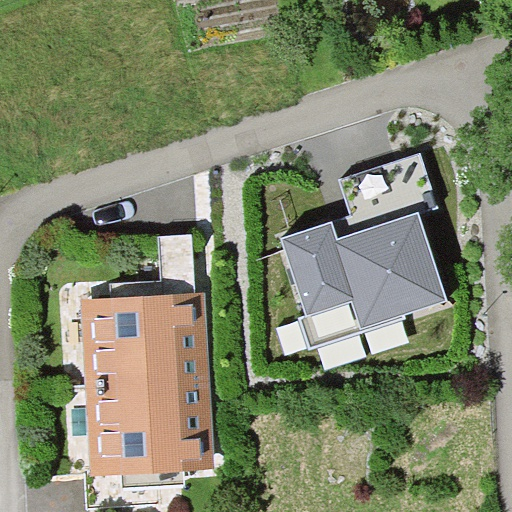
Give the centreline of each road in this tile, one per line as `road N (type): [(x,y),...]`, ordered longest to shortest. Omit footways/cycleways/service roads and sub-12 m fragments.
road 1 (residential): [(440,80),(396,84),(14,207),(0,228)]
road 2 (residential): [(440,80),(475,110),(498,169),(511,281)]
